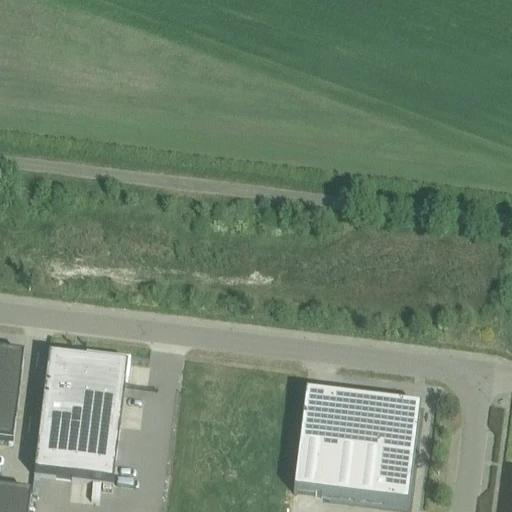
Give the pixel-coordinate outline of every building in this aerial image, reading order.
[(24,360),(0,356),(0,401),(19,404),(24,360)] [(128,369),(49,359),(34,478),(113,488),(128,369)] [(305,397),(293,496),(408,510),(420,412),(305,397)] [(19,404),(0,401),(0,445),(13,447),(19,404)] [(0,493),(0,511),(29,511),(31,498),(0,493)]
